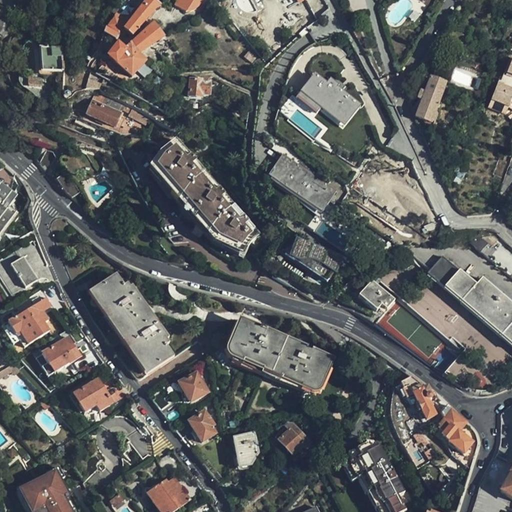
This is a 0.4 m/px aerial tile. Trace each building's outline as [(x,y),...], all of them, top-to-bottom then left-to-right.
[(137,10),(130,17),(129,18),(132,20),(124,30),(133,37),(159,7),(158,7),(160,5),(154,0),(151,0),(151,1),(150,0),(149,1),(148,0),(134,0),(131,5),(137,10)] [(199,7),(204,0),(182,0),(176,9),(185,13),(195,10),(199,7)] [(6,13),(0,11),(0,34),(8,37),(12,21),(5,19),(6,13)] [(117,32),(118,31),(126,22),(121,17),(112,27),(117,32)] [(458,23),(450,18),(441,31),(450,36),(458,23)] [(146,63),(139,57),(148,48),(164,38),(154,24),(133,42),(126,49),(125,51),(117,47),(108,59),(134,76),(146,63)] [(118,35),(107,29),(104,34),(115,40),(118,35)] [(432,47),(424,61),(435,67),(443,53),(432,47)] [(63,50),(49,51),(39,51),(40,73),(63,74),(64,64),(63,64),(63,50)] [(489,109),(506,115),(511,104),(511,64),(507,76),(503,74),(489,109)] [(147,78),(151,70),(144,66),(139,74),(147,78)] [(415,118),(430,124),(445,82),(430,77),(424,93),(420,91),(417,98),(421,100),(415,117),(415,118)] [(209,93),(209,81),(207,78),(200,79),(199,81),(190,81),(190,98),(200,97),(200,94),(209,93)] [(304,94),(323,110),(325,108),(342,122),(356,105),(338,90),(340,89),(333,83),(328,89),(317,79),(304,94)] [(95,97),(98,91),(86,91),(79,94),(75,96),(71,101),(88,106),(92,96),(95,97)] [(126,105),(98,91),(95,97),(91,108),(87,115),(116,128),(124,108),(126,105)] [(134,109),(126,105),(124,108),(132,113),(134,109)] [(325,108),(323,110),(321,112),(343,131),(361,109),(356,105),(342,122),(325,108)] [(152,118),(134,109),(132,113),(131,117),(148,125),(152,118)] [(257,236),(174,139),(158,153),(149,168),(211,242),(240,255),(247,246),(253,239),(257,236)] [(38,164),(47,175),(61,166),(52,151),(45,149),(38,164)] [(96,161),(100,167),(106,163),(102,157),(96,161)] [(335,193),(283,158),(269,178),(321,213),(335,193)] [(419,179),(412,162),(401,167),(400,164),(390,168),(395,177),(392,178),(397,192),(409,187),(408,184),(419,179)] [(116,191),(119,188),(106,163),(100,167),(116,191)] [(72,200),(77,195),(62,170),(51,177),(64,193),(72,200)] [(8,209),(17,197),(0,184),(0,236),(16,214),(8,209)] [(470,243),(490,260),(497,250),(491,245),(496,239),(491,235),(482,237),(480,241),(478,240),(470,243)] [(296,240),(290,260),(328,285),(343,258),(296,240)] [(36,281),(21,258),(8,266),(23,290),(36,281)] [(511,305),(484,282),(480,279),(475,286),(443,259),(427,278),(511,348),(511,305)] [(164,339),(131,290),(129,292),(125,286),(124,287),(117,277),(92,294),(148,377),(173,360),(165,348),(167,347),(162,341),(164,339)] [(511,300),(486,279),(484,282),(511,305),(511,300)] [(394,302),(369,280),(360,290),(363,294),(359,298),(376,313),(380,308),(385,312),(394,302)] [(30,303),(33,307),(40,302),(37,298),(30,303)] [(40,302),(33,307),(7,324),(19,342),(23,349),(48,333),(43,326),(47,323),(41,313),(50,308),(44,299),(40,302)] [(335,360),(240,319),(227,349),(226,350),(226,352),(226,354),(227,356),(229,358),(232,361),(309,394),(311,395),(314,395),(316,394),(319,393),(322,391),(335,360)] [(19,342),(7,324),(0,328),(12,347),(19,342)] [(52,349),(42,355),(41,356),(54,376),(79,359),(66,339),(52,349)] [(48,343),(38,349),(42,355),(52,349),(48,343)] [(54,376),(41,356),(34,361),(47,380),(54,376)] [(78,373),(85,369),(81,361),(73,366),(78,373)] [(22,373),(14,365),(0,373),(0,378),(12,371),(17,377),(22,373)] [(406,375),(399,371),(397,374),(399,379),(401,381),(406,375)] [(206,395),(195,376),(177,386),(178,387),(178,388),(177,388),(177,389),(176,390),(184,403),(184,404),(185,404),(186,405),(187,404),(188,404),(189,405),(206,395)] [(421,386),(413,379),(404,384),(406,388),(402,390),(406,398),(411,395),(424,421),(435,416),(428,402),(435,399),(432,392),(430,393),(428,388),(429,387),(426,384),(421,386)] [(111,405),(98,387),(95,388),(90,381),(70,395),(84,416),(95,409),(98,414),(111,405)] [(155,407),(161,415),(171,408),(166,400),(155,407)] [(44,401),(39,405),(44,410),(49,407),(44,401)] [(458,431),(465,424),(448,406),(440,414),(443,420),(444,422),(438,429),(443,434),(441,436),(448,441),(447,442),(463,456),(473,445),(458,431)] [(210,429),(213,427),(209,420),(208,421),(203,413),(188,423),(201,444),(214,435),(210,429)] [(185,426),(175,433),(181,441),(191,434),(185,426)] [(311,447),(318,441),(307,431),(302,436),(292,426),(287,426),(274,438),(294,459),(309,445),(311,447)] [(257,455),(253,436),(232,440),(237,469),(251,467),(257,455)] [(405,494),(379,445),(372,449),(369,443),(348,454),(351,461),(343,465),(352,482),(361,478),(379,511),(407,511),(399,497),(405,494)] [(13,460),(9,454),(5,456),(9,463),(13,460)] [(511,470),(499,492),(511,499),(511,470)] [(69,511),(62,499),(65,498),(64,496),(66,495),(62,489),(60,490),(51,473),(19,491),(30,511),(69,511)] [(165,486),(173,480),(171,477),(163,483),(165,486)] [(232,477),(230,478),(216,485),(217,486),(218,487),(219,489),(220,490),(220,491),(221,492),(222,493),(223,494),(237,488),(232,477)] [(174,511),(189,501),(182,492),(180,494),(177,490),(179,488),(173,480),(165,486),(163,483),(150,493),(156,501),(152,504),(158,511),(174,511)] [(147,496),(152,504),(156,501),(150,493),(147,496)] [(118,496),(109,503),(114,509),(123,502),(118,496)]
